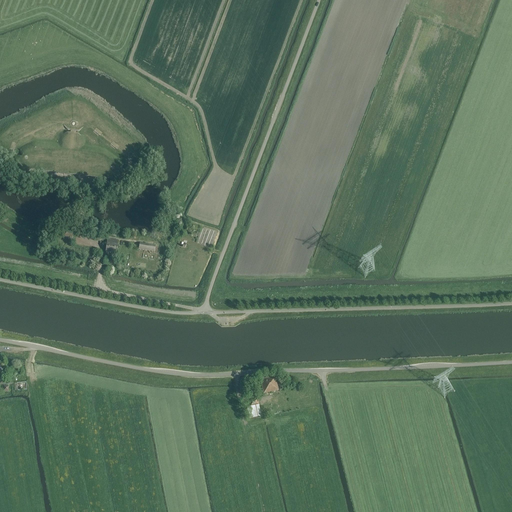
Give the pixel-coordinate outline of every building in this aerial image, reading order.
[(78,129),(83,127),(83,124),(83,121),(83,119),(82,118),(80,117),(79,116),(77,115),(75,115),(73,115),(72,115),(70,115),(69,116),(68,117),(67,118),(66,119),(66,120),(66,122),(65,123),(65,125),(65,126),(67,128),(71,128),(71,127),(75,128),(75,129),(78,129)] [(103,134),(97,129),(95,132),(94,133),(100,138),(101,137),(102,135),(103,134)] [(18,158),(17,159),(17,160),(18,161),(18,162),(17,163),(20,165),(18,171),(18,172),(22,174),(27,173),(30,169),(66,173),(111,179),(112,183),(117,185),(120,184),(121,183),(121,177),(121,171),(120,167),(121,167),(124,163),(121,160),(114,154),(104,148),(100,146),(95,145),(85,145),(86,139),(86,137),(85,135),(84,134),(83,134),(82,134),(81,135),(79,133),(78,132),(75,132),(75,131),(70,130),(70,132),(68,131),(67,131),(63,131),(61,131),(60,132),(60,133),(58,141),(57,141),(56,141),(45,140),(39,140),(35,140),(32,141),(28,142),(20,146),(20,147),(19,148),(19,149),(22,154),(22,156),(21,157),(19,158),(18,158)] [(121,146),(115,141),(112,144),(112,145),(111,145),(118,150),(118,149),(121,146)] [(116,254),(117,245),(118,240),(107,239),(106,243),(107,243),(106,252),(116,254)] [(156,246),(139,244),(139,249),(155,252),(156,246)] [(275,377),(260,380),(263,394),(282,390),(280,380),(276,381),(275,377)] [(249,419),(260,417),(261,417),(257,399),(249,402),(250,407),(246,408),(249,419)]
